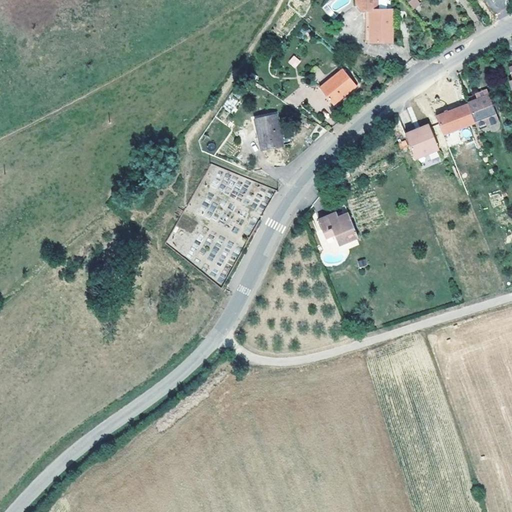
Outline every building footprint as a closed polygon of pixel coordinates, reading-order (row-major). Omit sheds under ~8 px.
[(376,7),(376,0),(355,0),(355,2),(361,7),(365,7),(365,19),(369,19),(369,26),(370,39),(383,39),(390,39),(390,13),(390,7),(385,7),(376,7)] [(295,68),(301,61),(293,55),(287,62),(295,68)] [(347,89),(349,91),(357,85),(343,68),(320,87),(331,101),(347,89)] [(333,104),(349,91),(347,89),(331,101),(333,104)] [(475,95),(463,99),(466,105),(473,123),(489,116),(494,114),(487,96),(481,98),(477,100),(475,95)] [(442,137),(473,124),(473,123),(466,105),(434,118),(442,137)] [(279,144),(279,143),(288,141),(285,126),(276,127),(273,112),(253,116),(259,148),(279,144)] [(494,114),(489,116),(473,123),(473,124),(475,128),(491,122),(496,119),(494,114)] [(414,132),(404,136),(414,160),(437,151),(428,126),(419,130),(420,132),(415,134),(414,132)] [(211,142),(217,135),(209,129),(204,136),(211,142)] [(357,239),(348,214),(336,219),(334,215),(318,221),(324,234),(332,231),(334,236),(339,246),(357,239)] [(332,231),(324,234),(325,239),(334,236),(332,231)]
